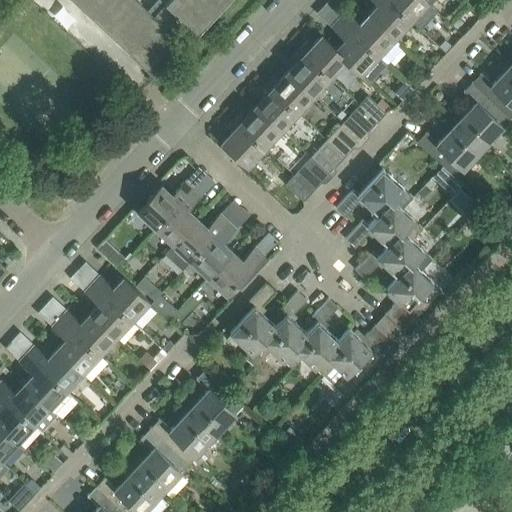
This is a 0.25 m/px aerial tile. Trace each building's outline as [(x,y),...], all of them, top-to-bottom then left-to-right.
[(169,0),(153,18),(134,0),(70,0),(155,79),(157,77),(147,68),(174,38),(175,39),(176,38),(170,32),(182,19),(198,33),(228,0),(169,0)] [(411,21),(388,0),(372,0),(377,4),(368,13),(395,38),(411,21)] [(427,3),(424,0),(388,0),(411,21),(412,19),(421,28),(438,10),(428,1),(427,3)] [(395,38),(368,13),(360,22),(346,10),(338,18),(378,55),(395,38)] [(338,18),(330,26),(344,39),(336,48),(335,48),(347,60),(346,60),(361,74),(369,82),(387,63),(378,55),(338,18)] [(335,48),(336,48),(321,34),(312,44),(307,40),(299,49),(330,78),(346,60),(347,60),(335,48)] [(330,78),(299,49),(292,57),(296,61),(287,70),(314,95),(330,78)] [(510,118),(511,116),(511,64),(511,63),(492,83),(481,73),(472,82),(510,118)] [(314,95),(287,70),(279,80),(274,75),(267,84),(298,113),(314,95)] [(483,147),(510,118),(472,82),(463,92),(474,103),(456,122),(483,147)] [(298,113),(267,84),(259,92),(263,96),(255,106),(281,131),(298,113)] [(367,95),(359,104),(377,121),(386,112),(367,95)] [(377,121),(359,104),(350,113),(369,130),(377,121)] [(281,131),(255,106),(246,115),(241,111),(233,119),(265,148),(281,131)] [(265,148),(233,119),(226,127),(231,132),(222,142),(248,166),(265,148)] [(455,177),(483,147),(456,122),(438,142),(426,131),(417,141),(443,165),(448,169),(455,177)] [(353,147),(335,130),(326,139),(344,157),(353,147)] [(344,157),(326,139),(317,149),(336,165),(344,157)] [(321,182),(302,165),(293,175),(312,192),(321,182)] [(443,165),(433,176),(437,180),(448,169),(443,165)] [(358,194),(353,189),(336,207),(345,216),(362,198),(378,214),(379,214),(393,200),(402,208),(413,196),(383,168),(358,194)] [(312,192),(293,175),(285,183),(303,201),(312,192)] [(155,227),(192,187),(184,180),(171,193),(161,184),(137,210),(155,227)] [(173,244),(198,217),(188,208),(201,195),(192,187),(155,227),(173,244)] [(423,227),(402,208),(393,200),(379,214),(378,214),(368,225),(363,220),(345,238),(355,247),(372,229),(388,245),(389,245),(403,231),(412,239),(423,227)] [(190,260),(228,220),(219,212),(207,226),(198,217),(173,244),(190,260)] [(208,277),(233,250),(223,241),(236,228),(228,220),(190,260),(208,277)] [(433,258),(412,239),(403,231),(389,245),(388,245),(378,255),(372,250),(355,269),(364,277),(381,260),(398,276),(412,261),(422,270),(433,258)] [(265,255),(254,245),(242,259),(233,250),(208,277),(226,294),(250,268),(251,269),(265,255)] [(442,288),(422,270),(412,261),(398,276),(387,287),(399,298),(385,313),(403,330),(442,288)] [(99,274),(91,282),(131,319),(149,301),(123,276),(113,286),(99,274)] [(131,319),(91,282),(83,291),(97,304),(89,312),(115,337),(131,319)] [(276,325),(276,324),(259,309),(276,291),(266,282),(249,301),(254,306),(230,331),(251,351),(245,357),(255,366),(272,348),(263,339),(276,325)] [(307,332),(291,316),(307,298),(298,289),(280,308),(286,313),(276,324),(276,325),(263,339),(272,348),(292,367),(303,355),(304,355),(294,346),(307,332)] [(322,323),(338,306),(329,297),(312,315),(317,321),(307,332),(294,346),(304,355),(303,355),(323,375),(335,363),(326,354),(339,340),(338,339),(322,323)] [(115,337),(89,312),(80,322),(67,309),(58,318),(98,355),(100,354),(115,337)] [(380,318),(375,323),(393,341),(398,335),(403,330),(385,313),(380,318)] [(98,355),(58,318),(51,326),(65,338),(56,348),(82,372),(83,371),(91,378),(107,361),(100,354),(98,355)] [(344,393),(393,341),(375,323),(361,338),(350,327),(338,339),(339,340),(326,354),(335,363),(323,375),(344,393)] [(82,372),(56,348),(47,357),(34,344),(26,353),(66,390),(82,372)] [(66,390),(26,353),(18,361),(32,374),(23,383),(57,414),(73,397),(66,390)] [(216,433),(243,403),(205,368),(196,378),(208,389),(189,409),(216,433)] [(57,414),(23,383),(15,392),(1,379),(0,380),(0,393),(33,424),(35,423),(43,431),(57,414)] [(33,424),(0,393),(0,426),(17,442),(33,424)] [(188,463),(216,433),(189,409),(170,429),(159,418),(150,427),(188,463)] [(17,442),(0,426),(0,459),(0,460),(17,442)] [(161,492),(188,463),(150,427),(140,438),(152,449),(135,467),(161,492)] [(158,511),(168,501),(160,494),(161,492),(135,467),(116,487),(104,476),(95,485),(123,511),(142,511),(144,511),(145,511),(158,511)] [(20,510),(35,493),(24,482),(9,500),(20,510)] [(123,511),(95,485),(87,495),(99,506),(92,511),(123,511)] [(235,498),(229,503),(238,511),(243,506),(235,498)]
